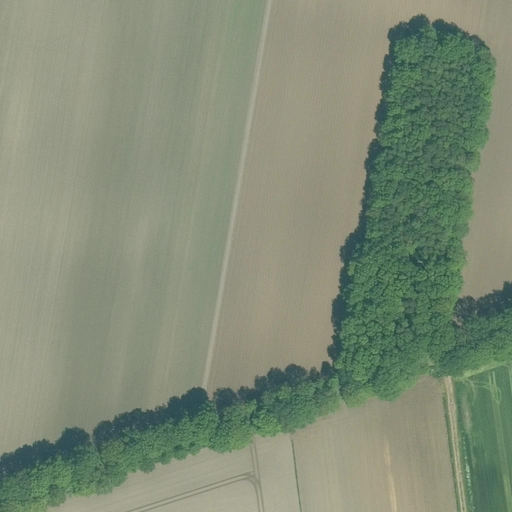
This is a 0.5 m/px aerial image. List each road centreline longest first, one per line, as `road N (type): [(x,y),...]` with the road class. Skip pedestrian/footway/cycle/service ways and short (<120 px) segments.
road 1 (tertiary): [(0,506),(511,332)]
road 2 (track): [(463,511),(446,378)]
